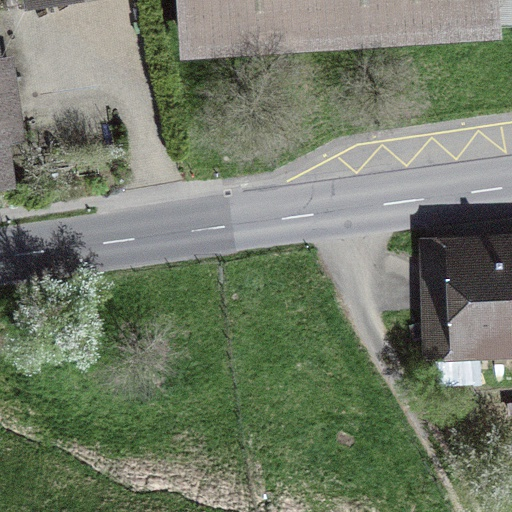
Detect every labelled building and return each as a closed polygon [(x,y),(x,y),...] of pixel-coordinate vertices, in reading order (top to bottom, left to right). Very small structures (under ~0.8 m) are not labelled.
[(492,26),(489,0),(186,0),(189,45),(492,26)] [(511,0),(499,0),(501,25),(511,24),(511,0)] [(8,67),(0,68),(0,175),(1,175),(0,168),(0,139),(18,137),(8,67)] [(71,93),(52,96),(62,150),(80,146),(71,93)] [(476,335),(511,333),(511,255),(426,260),(430,356),(477,354),(476,335)]
